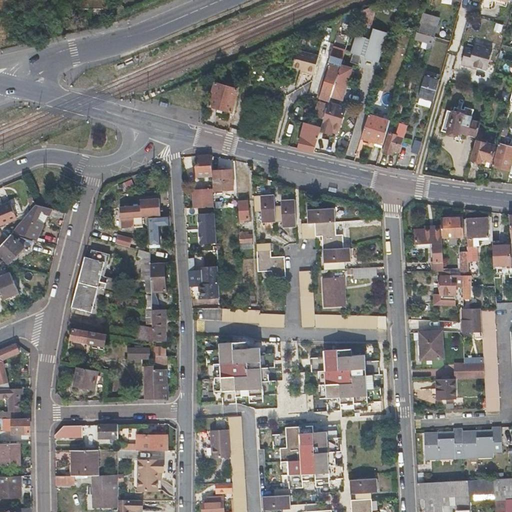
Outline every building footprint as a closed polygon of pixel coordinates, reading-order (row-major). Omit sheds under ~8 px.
[(378,4),(356,13),(354,20),(371,25),(378,4)] [(357,10),(343,16),(340,34),(349,37),(354,20),(356,13),(357,10)] [(422,23),(419,32),(428,35),(434,37),(437,27),(422,23)] [(370,39),(356,35),(350,53),(352,54),(350,63),(358,65),(361,57),(378,63),(387,34),(373,29),(370,39)] [(417,32),(415,38),(428,43),(427,47),(431,48),(434,37),(428,35),(419,32),(417,32)] [(462,65),(471,67),(472,65),(476,66),(487,70),(492,49),(475,45),(473,51),(466,49),(462,65)] [(319,55),(298,50),(293,65),(302,68),(301,71),(314,74),(319,55)] [(331,64),(321,98),(329,101),(331,95),(337,76),(340,65),(342,58),(331,55),(328,63),(331,64)] [(426,74),(418,97),(431,101),(438,78),(426,74)] [(337,76),(331,95),(341,97),(347,79),(337,76)] [(216,82),(209,105),(231,112),(238,89),(216,82)] [(316,116),(324,119),(329,103),(320,101),(316,116)] [(324,119),(321,128),(321,130),(330,133),(332,126),(339,129),(343,114),(332,110),(332,108),(344,112),(345,106),(329,101),(329,103),(324,119)] [(476,136),(479,127),(480,122),(470,119),(472,113),(454,107),(453,111),(447,110),(441,130),(458,135),(459,131),(476,136)] [(369,114),(361,138),(383,144),(388,127),(390,121),(369,114)] [(305,123),(298,148),(314,151),(321,130),(321,128),(305,123)] [(394,150),(400,152),(408,125),(400,123),(396,135),(390,133),(384,152),(392,155),(394,150)] [(476,136),(475,140),(477,141),(472,159),(481,162),(482,158),(490,161),(494,146),(481,142),(484,129),(479,127),(476,136)] [(411,151),(418,153),(421,142),(415,140),(411,151)] [(511,146),(498,142),(492,166),(509,171),(511,160),(511,146)] [(210,155),(197,156),(198,164),(196,164),(197,177),(212,176),(210,155)] [(232,171),(213,172),(215,191),(233,190),(232,171)] [(210,191),(193,191),(194,208),(211,207),(210,191)] [(274,195),(254,196),(255,212),(262,212),(263,223),(282,222),(283,228),(296,227),(295,200),(282,200),(282,206),(275,206),(274,195)] [(213,198),(214,207),(223,207),(223,202),(219,202),(219,198),(213,198)] [(127,228),(149,228),(149,226),(149,218),(154,217),(154,216),(161,216),(167,215),(167,201),(148,202),(148,207),(126,208),(127,228)] [(248,201),(239,201),(241,219),(249,219),(248,201)] [(11,204),(0,208),(0,224),(17,218),(11,204)] [(53,210),(36,205),(15,230),(37,240),(43,225),(36,222),(41,211),(44,212),(45,216),(50,218),(53,210)] [(325,271),(341,270),(340,262),(351,261),(350,248),(344,248),(343,235),(336,235),(334,209),(307,210),(308,223),(301,224),(302,239),(316,239),(316,236),(323,236),(323,250),(325,271)] [(218,244),(217,213),(198,214),(198,245),(218,244)] [(160,226),(171,226),(170,217),(154,217),(149,218),(149,226),(149,228),(150,248),(161,247),(160,226)] [(462,218),(441,219),(441,226),(441,238),(449,238),(449,245),(456,245),(456,237),(464,237),(462,218)] [(487,218),(466,219),(467,252),(469,269),(477,269),(476,247),(473,247),(472,238),(488,237),(487,218)] [(431,263),(431,272),(440,272),(443,272),(443,269),(441,238),(441,226),(433,227),(433,229),(424,230),(415,230),(416,244),(433,243),(434,262),(431,263)] [(12,235),(0,247),(0,254),(9,263),(23,249),(31,251),(33,240),(19,237),(12,235)] [(117,235),(116,245),(131,246),(132,237),(117,235)] [(251,235),(240,235),(240,243),(252,242),(251,235)] [(256,244),(258,272),(271,271),(272,278),(285,277),(284,257),(271,258),(270,243),(256,244)] [(509,245),(493,245),(494,266),(510,265),(509,248),(509,245)] [(85,257),(72,307),(92,312),(99,286),(105,288),(107,283),(108,278),(104,276),(109,255),(92,250),(90,258),(85,257)] [(150,252),(139,250),(137,257),(142,259),(142,280),(151,280),(150,264),(150,252)] [(469,269),(467,252),(459,252),(460,269),(460,272),(462,272),(469,272),(469,269)] [(190,270),(189,270),(190,286),(191,286),(200,285),(201,298),(220,297),(218,269),(195,270),(194,259),(189,259),(190,270)] [(150,264),(151,280),(151,293),(161,293),(166,293),(164,263),(156,263),(150,264)] [(377,278),(377,268),(353,269),(354,275),(356,275),(356,279),(377,278)] [(378,329),(378,316),(315,315),(313,271),(300,272),(303,327),(378,329)] [(443,272),(440,272),(440,295),(435,295),(435,304),(455,304),(455,286),(462,286),(462,277),(462,275),(449,275),(449,272),(443,272)] [(0,276),(0,290),(3,296),(17,290),(10,273),(0,276)] [(462,277),(462,286),(462,299),(462,300),(471,301),(471,287),(471,278),(462,277)] [(345,278),(324,278),(325,307),(346,306),(345,278)] [(152,309),(152,310),(163,310),(173,310),(172,301),(162,301),(161,297),(152,297),(151,301),(152,309)] [(244,310),(223,309),(222,321),(259,323),(259,326),(284,327),(284,315),(260,314),(260,310),(244,310)] [(152,310),(153,333),(153,340),(164,341),(163,310),(152,310)] [(483,336),(484,363),(485,377),(487,408),(487,413),(500,412),(497,361),(494,310),(481,311),(482,331),(483,336)] [(462,312),(462,322),(463,332),(476,331),(482,331),(481,311),(462,312)] [(74,329),(72,340),(93,344),(92,347),(104,350),(106,335),(74,329)] [(138,330),(136,339),(153,342),(153,340),(153,333),(138,330)] [(442,332),(420,333),(421,360),(443,359),(442,332)] [(269,381),(268,368),(267,361),(274,361),(273,354),(261,354),(260,348),(248,349),(247,342),(219,343),(219,350),(206,351),(207,365),(214,365),(215,391),(222,391),(223,404),(237,404),(236,397),(249,396),(250,403),(263,402),(263,395),(266,395),(276,395),(275,380),(269,381)] [(0,389),(10,389),(2,361),(20,353),(16,344),(0,350),(0,389)] [(166,348),(153,347),(153,356),(158,356),(166,356),(166,348)] [(148,349),(129,349),(130,359),(149,359),(148,349)] [(373,389),(372,376),(371,369),(379,368),(379,361),(365,362),(365,356),(352,356),(351,349),(323,351),(324,358),(311,358),(312,372),(319,372),(320,399),(327,399),(328,411),(341,411),(341,404),(354,403),(354,410),(368,409),(367,402),(381,402),(381,388),(373,389)] [(153,356),(153,364),(174,365),(173,359),(158,358),(158,356),(153,356)] [(484,363),(470,364),(465,364),(466,378),(485,377),(484,363)] [(466,378),(465,364),(457,364),(458,378),(466,378)] [(97,371),(72,366),(69,385),(93,390),(97,371)] [(144,367),(145,400),(154,399),(154,381),(153,366),(144,367)] [(455,378),(435,379),(436,400),(456,399),(455,378)] [(154,381),(154,399),(168,399),(168,384),(166,384),(166,381),(154,381)] [(10,389),(0,389),(0,399),(7,399),(7,403),(10,403),(10,411),(0,411),(0,418),(4,419),(12,419),(19,418),(19,389),(10,389)] [(240,417),(228,417),(229,430),(230,457),(232,484),(233,492),(233,511),(246,511),(244,476),(240,417)] [(13,433),(30,433),(30,418),(19,418),(12,419),(12,427),(13,433)] [(12,419),(4,419),(4,427),(12,427),(12,419)] [(55,435),(55,438),(82,437),(82,430),(95,429),(95,425),(64,426),(55,435)] [(117,425),(99,425),(99,437),(117,437),(117,425)] [(288,475),(289,489),(303,488),(303,480),(316,480),(316,486),(330,486),(330,479),(343,478),(342,465),(334,465),(334,452),(333,446),(341,445),(341,438),(327,438),(327,432),(314,432),(313,426),(286,427),(286,434),(272,435),(273,449),(280,449),(282,475),(288,475)] [(454,432),(424,434),(426,461),(439,461),(439,455),(455,455),(455,445),(463,444),(464,459),(478,458),(478,453),(493,452),(493,442),(501,442),(500,427),(492,427),(493,430),(462,432),(462,429),(454,429),(454,432)] [(230,457),(229,430),(211,431),(213,459),(230,457)] [(138,435),(138,450),(166,450),(166,435),(138,435)] [(0,443),(0,462),(0,464),(16,464),(16,465),(20,465),(20,443),(0,443)] [(80,450),(72,450),(73,476),(75,475),(95,475),(98,475),(98,450),(94,450),(80,450)] [(157,490),(157,482),(157,472),(160,472),(160,461),(137,461),(137,490),(157,490)] [(73,476),(56,476),(56,485),(75,484),(75,475),(73,476)] [(98,475),(95,475),(95,507),(118,507),(118,501),(118,475),(98,475)] [(0,496),(20,496),(19,476),(0,476),(0,496)] [(511,511),(511,478),(493,480),(493,486),(495,511),(511,511)] [(350,480),(351,493),(355,493),(355,500),(351,500),(351,511),(379,511),(380,511),(372,511),(371,492),(378,492),(377,479),(350,480)] [(468,481),(419,483),(420,498),(453,497),(453,511),(470,511),(469,487),(468,481)] [(232,484),(217,485),(217,493),(233,492),(232,484)] [(290,509),(289,489),(274,490),(274,496),(263,496),(263,510),(290,509)] [(118,507),(118,511),(127,511),(128,511),(138,511),(138,501),(118,501),(118,507)] [(203,502),(202,511),(223,511),(223,501),(208,502),(203,502)]
